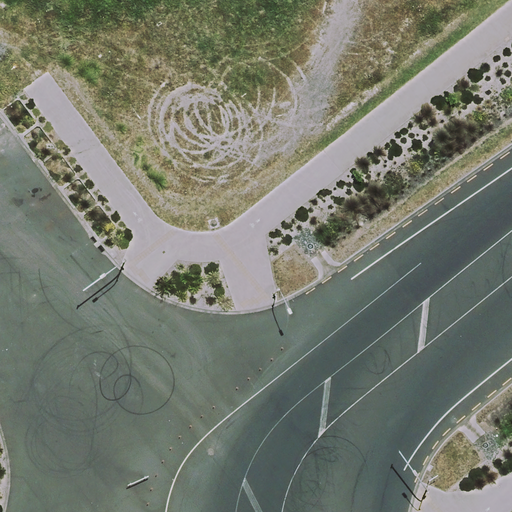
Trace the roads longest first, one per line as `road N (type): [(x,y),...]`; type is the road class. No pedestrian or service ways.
road 1 (secondary): [(225,511),(222,479),(235,434),(511,205)]
road 2 (tertiary): [(0,238),(213,511)]
road 3 (secondary): [(511,310),(379,421),(315,511)]
